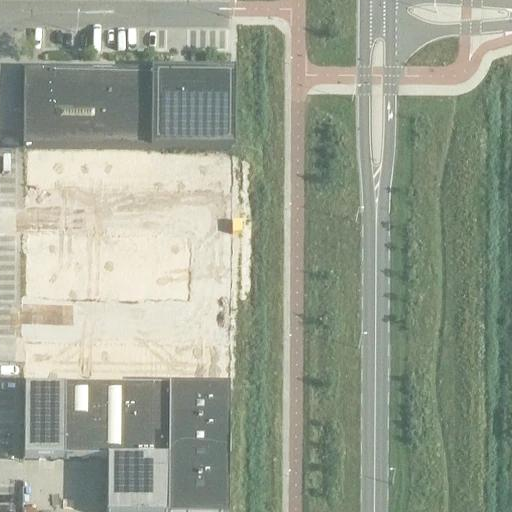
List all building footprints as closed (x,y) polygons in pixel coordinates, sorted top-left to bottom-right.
[(150,150),(151,72),(23,71),(22,149),(150,150)] [(26,149),(26,184),(56,184),(57,149),(26,149)] [(57,149),(56,184),(77,185),(78,150),(57,149)] [(78,150),(77,185),(94,185),(94,150),(78,150)] [(94,150),(94,185),(111,185),(111,150),(94,150)] [(111,150),(111,185),(128,185),(128,150),(111,150)] [(128,150),(128,185),(144,185),(145,150),(128,150)] [(145,150),(144,185),(161,185),(162,150),(145,150)] [(162,150),(161,185),(182,186),(182,151),(162,150)] [(182,151),(182,186),(203,186),(203,151),(182,151)] [(203,151),(203,186),(233,186),(234,151),(203,151)] [(26,236),(25,264),(53,264),(54,236),(26,236)] [(54,236),(53,264),(81,265),(82,237),(54,236)] [(82,237),(81,265),(108,265),(108,237),(82,237)] [(108,237),(108,265),(134,265),(135,237),(108,237)] [(135,237),(134,265),(161,265),(161,237),(135,237)] [(161,237),(161,265),(189,266),(189,238),(161,237)] [(25,264),(25,295),(53,295),(53,264),(25,264)] [(53,264),(53,295),(81,296),(81,265),(53,264)] [(81,265),(81,296),(108,296),(108,265),(81,265)] [(108,265),(108,296),(134,296),(134,265),(108,265)] [(134,265),(134,296),(161,296),(161,265),(134,265)] [(161,265),(161,296),(189,297),(189,266),(161,265)] [(55,347),(25,347),(25,385),(54,385),(55,347)] [(55,347),(54,385),(75,386),(76,348),(55,347)] [(76,348),(75,386),(96,386),(96,348),(76,348)] [(96,348),(96,386),(117,386),(117,348),(96,348)] [(117,348),(117,386),(138,386),(138,348),(117,348)] [(138,348),(138,386),(158,386),(159,348),(138,348)] [(159,348),(158,386),(179,387),(180,349),(159,348)] [(180,349),(179,387),(200,387),(200,349),(180,349)] [(200,349),(200,387),(231,387),(231,349),(200,349)] [(227,511),(228,391),(222,391),(222,390),(64,389),(63,461),(148,462),(167,481),(166,511),(227,511)]
